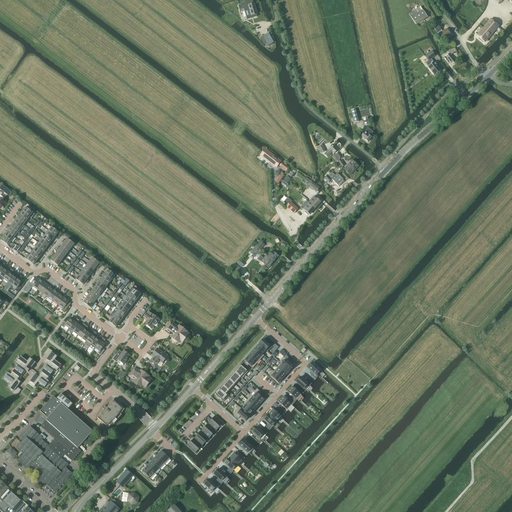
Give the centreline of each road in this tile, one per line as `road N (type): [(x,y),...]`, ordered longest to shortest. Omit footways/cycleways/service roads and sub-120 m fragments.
road 1 (unclassified): [(385,170),(302,101),(271,0)]
road 2 (tertiary): [(254,318),(385,170)]
road 3 (residential): [(243,433),(305,362),(254,318)]
road 4 (residential): [(119,338),(74,304),(73,289),(0,248)]
road 5 (tertiary): [(385,170),(486,77)]
road 6 (residential): [(155,428),(92,373),(119,338)]
road 7 (track): [(446,511),(471,484),(473,458),(511,415)]
